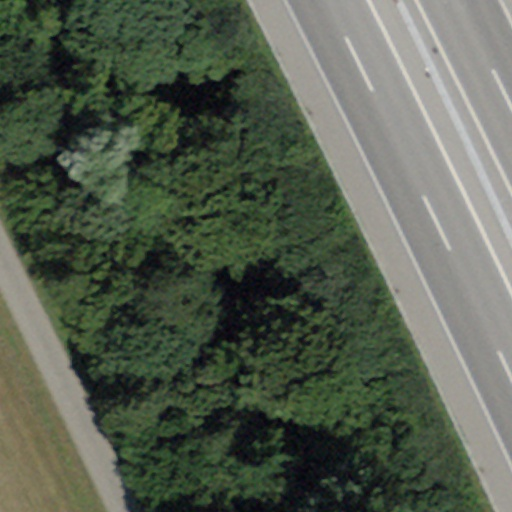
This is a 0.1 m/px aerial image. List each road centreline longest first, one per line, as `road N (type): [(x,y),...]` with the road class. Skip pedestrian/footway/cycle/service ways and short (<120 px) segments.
road 1 (motorway): [(325,0),(511,384)]
road 2 (track): [(114,511),(0,284)]
road 3 (motorway): [(511,111),(456,0)]
